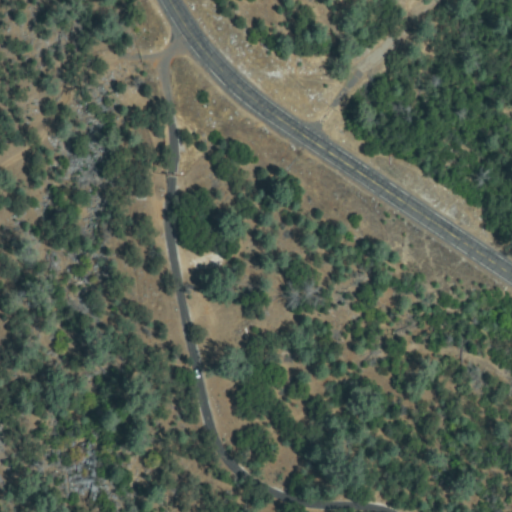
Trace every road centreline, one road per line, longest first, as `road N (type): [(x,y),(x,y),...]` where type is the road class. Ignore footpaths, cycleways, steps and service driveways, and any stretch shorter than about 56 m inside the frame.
road 1 (residential): [(383,511),(263,491),(222,459),(211,438),(169,240),(164,60),(185,27)]
road 2 (secondary): [(169,0),(200,48),(252,100),(511,276)]
